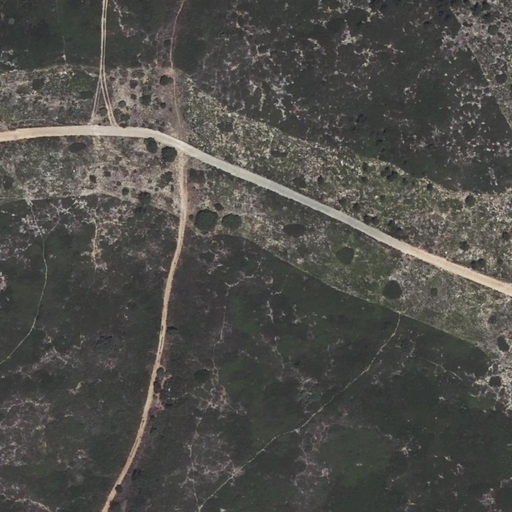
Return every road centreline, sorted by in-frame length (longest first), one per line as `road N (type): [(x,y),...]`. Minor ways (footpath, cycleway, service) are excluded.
road 1 (track): [(511,289),(156,132),(97,124),(0,128)]
road 2 (track): [(180,143),(181,241),(158,361),(133,455),(105,511)]
road 3 (track): [(107,0),(97,124)]
